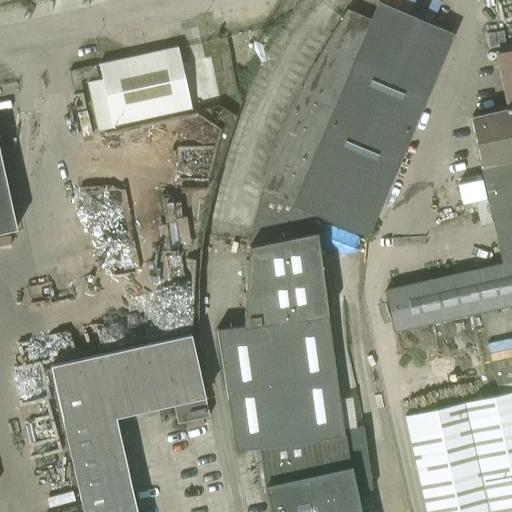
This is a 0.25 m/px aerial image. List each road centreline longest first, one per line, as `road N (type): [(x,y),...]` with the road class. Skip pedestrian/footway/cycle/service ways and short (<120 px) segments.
road 1 (unknown): [(0,262),(36,202),(20,43)]
road 2 (unclassified): [(0,48),(217,0)]
